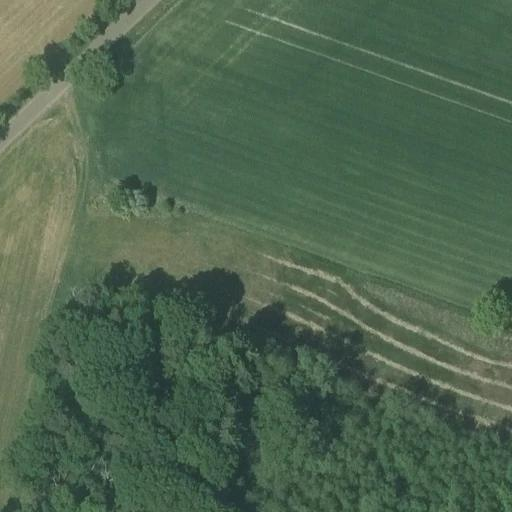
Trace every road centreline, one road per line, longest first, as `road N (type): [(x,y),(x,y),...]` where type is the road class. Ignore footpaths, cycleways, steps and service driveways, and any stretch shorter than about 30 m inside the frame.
road 1 (track): [(6,511),(87,176),(83,136),(54,89)]
road 2 (unclassified): [(0,141),(147,0)]
